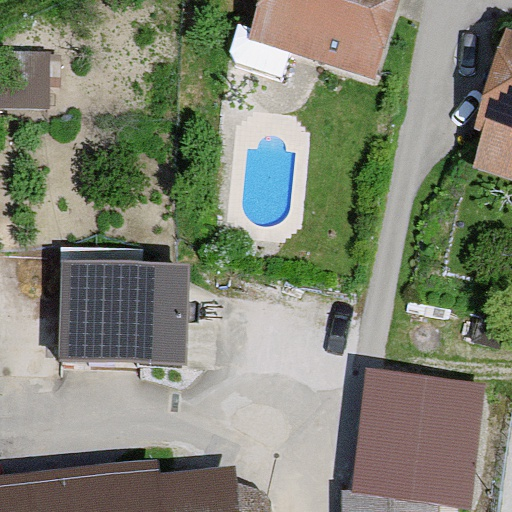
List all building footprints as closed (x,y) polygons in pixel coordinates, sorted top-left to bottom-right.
[(268,0),(251,51),(373,93),(406,0),(268,0)] [(511,48),(509,48),(478,142),(489,146),(476,186),(511,196),(511,48)] [(0,119),(48,121),(50,59),(0,58),(0,72),(0,119)] [(191,285),(62,278),(58,372),(186,378),(191,285)] [(240,511),(238,484),(162,490),(161,474),(0,487),(0,511),(240,511)] [(369,508),(351,508),(350,511),(462,511),(462,508),(428,507),(428,475),(370,474),(369,508)]
